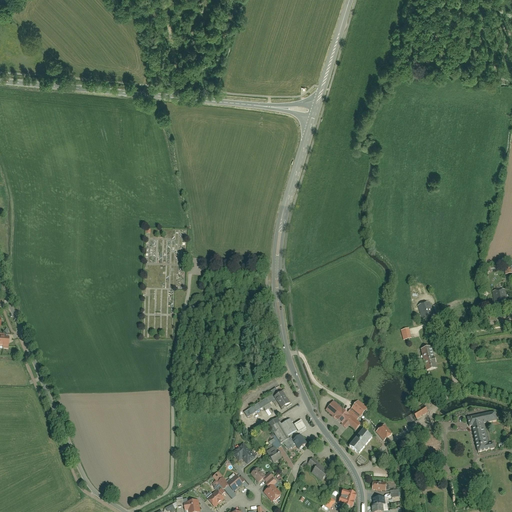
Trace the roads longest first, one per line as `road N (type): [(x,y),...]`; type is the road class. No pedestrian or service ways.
road 1 (tertiary): [(311,112),(281,226),(278,313),(306,404),(356,476)]
road 2 (tertiary): [(311,112),(0,82)]
road 3 (residential): [(356,476),(448,395),(454,375),(446,337),(511,324)]
road 4 (residential): [(10,305),(78,469),(94,493),(125,511)]
